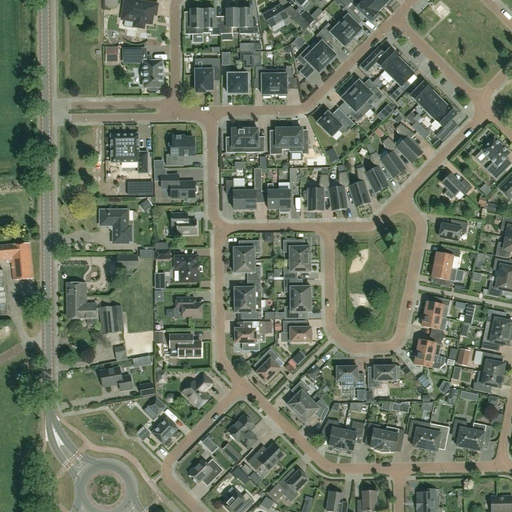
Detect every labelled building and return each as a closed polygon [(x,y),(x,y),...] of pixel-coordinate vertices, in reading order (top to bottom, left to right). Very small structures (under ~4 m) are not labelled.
[(151,20),(152,15),(156,15),(157,5),(125,0),(124,0),(122,17),(125,21),(135,22),(134,27),(144,29),(144,23),(151,24),(152,21),(151,20)] [(378,14),(364,0),(360,4),(355,0),(350,0),(345,5),(346,6),(354,14),(356,16),(359,12),(369,22),(370,21),(372,23),(379,16),(378,14)] [(378,13),(385,5),(380,0),(364,0),(378,14),(378,13)] [(304,19),(300,16),(290,7),(284,10),(281,5),(279,6),(263,16),(270,28),(290,16),(298,25),(304,19)] [(354,14),(346,6),(342,10),(344,12),(340,16),(344,19),(339,25),(353,39),(356,36),(357,37),(362,32),(361,30),(362,30),(349,18),(354,14)] [(203,35),(203,29),(203,10),(190,11),(190,21),(184,21),(184,35),(203,35)] [(215,10),(203,10),(203,29),(210,28),(210,36),(221,36),(221,21),(215,21),(215,10)] [(227,21),(221,21),(221,36),(221,34),(232,34),(232,28),(239,28),(239,10),(226,10),(227,21)] [(248,10),(239,10),(239,28),(239,34),(257,34),(257,27),(252,27),(251,10),(248,10)] [(300,16),(304,19),(310,26),(315,21),(305,11),(300,16)] [(350,41),(353,39),(339,25),(334,30),(328,24),(320,32),(329,41),(330,42),(334,38),(344,47),(345,47),(346,48),(352,43),(350,41)] [(324,45),(329,41),(320,32),(316,36),(318,39),(314,42),(318,46),(313,51),(327,65),(330,62),(331,63),(337,58),(335,57),(336,56),(324,45)] [(106,60),(118,59),(118,47),(106,47),(106,60)] [(378,48),(361,65),(368,72),(376,63),(384,71),(398,58),(390,49),(384,55),(378,49),(378,48)] [(137,58),(137,64),(143,63),(143,73),(143,78),(144,78),(144,88),(148,88),(148,90),(158,90),(158,88),(162,88),(163,88),(163,87),(162,87),(162,78),(163,78),(163,72),(162,72),(162,62),(162,61),(161,61),(161,62),(151,62),(151,57),(144,57),(144,49),(123,50),(123,62),(128,62),(128,58),(137,58)] [(324,68),(327,65),(313,51),(308,56),(304,52),(301,56),(300,55),(296,60),(304,68),(308,64),(318,74),(319,73),(320,74),(326,69),(324,68)] [(244,64),(244,69),(252,69),(252,53),(240,53),(240,64),(244,64)] [(398,58),(384,71),(393,79),(406,66),(398,58)] [(219,59),(195,59),(196,93),(205,93),(205,91),(206,91),(213,91),(212,81),(219,81),(219,59)] [(406,66),(393,79),(401,88),(414,74),(406,66)] [(262,67),(255,68),(255,80),(262,79),(262,89),(262,95),(263,95),(263,97),(270,97),(270,95),(274,95),(274,75),(274,70),(266,70),(266,67),(262,67)] [(281,70),(274,70),(274,75),(274,95),(278,95),(278,97),(286,97),(286,95),(287,95),(287,90),(286,79),(293,79),(293,67),(286,67),(286,70),(281,70)] [(229,75),(227,75),(228,95),(233,94),(248,94),(247,74),(229,75)] [(373,83),(376,87),(381,82),(377,78),(373,83)] [(353,87),(350,90),(364,104),(368,108),(373,103),(376,99),(378,101),(383,97),(374,88),(370,93),(363,86),(359,81),(358,82),(357,81),(351,86),(353,87)] [(432,91),(423,83),(410,96),(418,105),(432,91)] [(390,97),(394,101),(403,93),(399,89),(398,88),(390,97)] [(346,92),(340,97),(342,98),(341,99),(345,102),(352,110),(348,115),(357,123),(365,115),(370,110),(368,108),(364,104),(350,90),(347,93),(346,92)] [(432,91),(418,105),(426,113),(439,99),(432,92),(432,91)] [(447,107),(439,99),(426,113),(435,121),(448,107),(447,107)] [(401,108),(404,104),(400,100),(396,103),(401,108)] [(448,107),(435,121),(443,129),(436,136),(443,143),(451,135),(444,128),(456,115),(448,107)] [(317,123),(317,124),(331,137),(331,138),(332,137),(338,131),(342,134),(345,131),(347,132),(351,128),(342,118),(338,123),(328,113),(328,112),(327,113),(326,114),(325,113),(320,118),(321,119),(317,123)] [(401,124),(395,129),(404,142),(398,147),(397,148),(402,152),(412,163),(421,153),(409,141),(415,135),(401,124)] [(289,152),(289,129),(286,129),(286,127),(278,127),(278,129),(276,129),(276,140),(270,140),(270,155),(282,155),(282,150),(289,150),(289,152)] [(309,154),(308,139),(302,139),(302,129),(299,129),(299,127),(291,127),(292,129),(289,129),(289,152),(302,152),(302,155),(309,154)] [(245,153),(245,130),(242,130),(242,128),(234,128),(234,130),(232,130),(232,141),(226,141),(226,154),(245,153)] [(265,153),(264,140),(258,140),(258,129),(255,129),(255,128),(247,128),(248,130),(245,130),(245,153),(265,153)] [(425,130),(420,135),(424,139),(429,134),(425,130)] [(138,174),(148,174),(147,153),(138,153),(138,135),(111,136),(111,163),(138,162),(138,174)] [(194,147),(194,138),(184,139),(184,137),(172,137),(173,148),(171,148),(171,155),(166,155),(166,166),(184,166),(184,156),(193,156),(193,147),(194,147)] [(382,160),(382,161),(386,167),(393,178),(404,170),(395,157),(402,152),(397,148),(398,147),(388,137),(382,142),(389,156),(382,160)] [(494,138),(481,151),(493,163),(486,170),(496,179),(505,170),(500,164),(510,153),(494,138)] [(333,149),(326,152),(331,163),(338,159),(333,149)] [(367,174),(366,174),(373,188),(375,192),(387,186),(379,170),(386,167),(382,161),(382,160),(376,152),(370,156),(374,170),(367,174)] [(351,187),(350,187),(351,190),(356,207),(369,203),(365,191),(373,188),(366,174),(367,174),(363,167),(356,169),(358,185),(351,187)] [(304,192),(304,200),(309,200),(309,211),(322,211),(322,198),(331,198),(330,193),(330,190),(329,182),(328,175),(327,168),(322,168),(321,175),(318,190),(309,190),(309,192),(304,192)] [(166,169),(154,169),(154,182),(161,182),(161,189),(171,189),(171,199),(195,198),(195,194),(197,193),(197,188),(195,187),(195,182),(179,183),(179,174),(166,174),(166,169)] [(330,190),(330,193),(331,198),(333,210),(346,208),(343,191),(351,190),(350,187),(351,187),(347,172),(339,173),(338,189),(330,190)] [(442,184),(448,190),(444,194),(451,200),(454,196),(454,197),(460,191),(465,196),(472,188),(464,180),(459,184),(450,175),(442,184)] [(511,177),(509,180),(500,189),(510,199),(511,197),(511,177)] [(244,210),(244,187),(233,187),(233,181),(226,181),(226,187),(226,194),(233,194),(233,210),(244,210)] [(140,182),(141,196),(154,196),(153,182),(140,182)] [(267,184),(267,191),(268,209),(279,209),(279,191),(273,192),(273,184),(267,184)] [(491,191),(485,184),(480,189),(486,196),(491,191)] [(256,209),(256,204),(255,192),(245,192),(245,187),(244,187),(244,210),(254,209),(256,209)] [(290,191),(279,191),(279,209),(280,212),(289,212),(289,209),(290,209),(290,191)] [(128,211),(100,211),(100,225),(109,225),(109,226),(112,230),(113,230),(114,243),(128,243),(128,241),(131,241),(131,227),(128,227),(128,211)] [(188,221),(188,214),(171,214),(171,227),(177,227),(177,235),(197,235),(196,220),(188,221)] [(506,238),(511,239),(511,218),(503,217),(500,231),(507,232),(506,238)] [(442,224),(439,237),(458,241),(460,233),(465,234),(468,223),(455,221),(454,227),(442,224)] [(511,239),(506,238),(504,244),(498,243),(495,256),(509,259),(510,251),(511,251),(511,239)] [(239,248),(233,248),(234,261),(254,261),(254,253),(260,253),(260,241),(247,242),(247,248),(239,248)] [(290,252),(290,260),(310,260),(310,247),(305,247),(297,247),(296,241),(283,241),(284,253),(290,252)] [(13,281),(33,279),(29,243),(0,246),(0,260),(2,260),(8,259),(7,257),(11,257),(13,281)] [(436,253),(434,265),(451,268),(453,256),(458,257),(459,251),(447,248),(446,255),(436,253)] [(155,260),(170,260),(170,258),(170,250),(155,250),(155,260)] [(136,256),(116,256),(117,268),(137,268),(136,256)] [(197,257),(175,258),(176,269),(180,269),(180,282),(197,281),(197,274),(199,274),(199,265),(197,265),(197,257)] [(498,277),(511,280),(511,267),(507,267),(509,261),(495,258),(492,270),(499,271),(498,277)] [(310,260),(290,260),(290,267),(284,268),(284,280),(297,280),(297,272),(310,272),(310,260)] [(254,261),(234,261),(234,273),(247,273),(247,281),(260,280),(260,268),(254,268),(254,261)] [(451,268),(434,265),(431,277),(441,279),(440,286),(452,288),(453,282),(454,282),(455,279),(457,270),(451,269),(451,268)] [(165,290),(165,274),(155,274),(155,289),(155,290),(165,290)] [(511,280),(498,277),(497,283),(490,282),(487,296),(501,298),(503,291),(511,292),(511,280)] [(248,288),(234,288),(234,301),(255,301),(255,293),(261,293),(260,280),(247,281),(248,288)] [(297,287),(297,280),(284,280),(284,293),(290,292),(290,300),(311,300),(311,287),(297,287)] [(80,296),(86,296),(86,291),(86,285),(83,285),(83,284),(66,284),(66,292),(75,292),(76,292),(76,293),(77,293),(78,294),(79,294),(80,296)] [(66,292),(67,315),(67,320),(97,319),(96,304),(86,304),(86,296),(80,296),(79,294),(78,294),(77,293),(76,293),(76,292),(75,292),(66,292)] [(426,302),(424,314),(441,318),(442,311),(447,312),(450,300),(438,297),(436,304),(426,302)] [(182,309),(183,316),(201,316),(200,304),(194,304),(194,298),(189,298),(176,298),(176,309),(182,309)] [(311,300),(290,300),(290,307),(284,307),(285,319),(298,319),(298,312),(311,312),(311,311),(311,300)] [(255,301),(234,301),(235,313),(238,313),(238,320),(248,320),(261,320),(261,308),(255,308),(255,301)] [(124,332),(121,306),(100,308),(102,335),(115,333),(119,332),(124,332)] [(485,329),(492,330),(492,331),(510,334),(511,328),(511,324),(511,322),(510,322),(502,320),(504,313),(489,310),(486,323),(485,329)] [(424,314),(421,326),(431,328),(430,335),(442,338),(443,330),(445,331),(447,319),(441,318),(424,314)] [(237,323),(237,329),(235,329),(235,334),(235,337),(235,343),(256,343),(256,335),(271,334),(271,322),(248,323),(237,323)] [(283,322),(284,333),(290,333),(290,343),(312,342),(311,336),(311,328),(296,328),(296,322),(283,322)] [(485,329),(483,341),(481,348),(496,351),(497,344),(505,346),(507,346),(509,340),(510,334),(492,331),(492,330),(485,329)] [(155,345),(163,345),(163,332),(154,332),(155,345)] [(192,335),(170,336),(170,348),(179,348),(179,357),(201,357),(201,342),(192,342),(192,335)] [(418,340),(416,352),(433,356),(438,357),(441,345),(442,338),(430,335),(429,342),(418,340)] [(119,347),(119,337),(107,338),(108,348),(119,347)] [(503,357),(509,362),(511,357),(511,346),(511,347),(503,357)] [(456,365),(467,367),(470,351),(460,349),(456,365)] [(266,363),(255,374),(261,379),(265,384),(280,369),(273,362),(278,357),(270,350),(261,359),(266,363)] [(416,352),(414,364),(424,366),(438,369),(444,365),(445,358),(438,357),(433,356),(416,352)] [(321,353),(315,360),(320,364),(326,356),(321,353)] [(483,353),(480,365),(485,367),(484,373),(502,376),(503,370),(503,364),(502,364),(494,362),(495,355),(483,353)] [(368,375),(368,388),(379,388),(379,385),(383,381),(398,381),(398,366),(389,367),(374,367),(374,375),(368,375)] [(337,367),(337,382),(349,381),(349,388),(364,388),(364,375),(358,375),(357,367),(350,367),(343,368),(343,367),(337,367)] [(102,387),(119,384),(120,391),(132,389),(129,376),(121,378),(119,368),(99,372),(102,387)] [(156,373),(157,384),(166,384),(166,372),(156,373)] [(474,383),(472,390),(475,391),(488,393),(489,386),(491,387),(497,388),(499,388),(500,385),(501,382),(502,376),(484,373),(478,372),(476,383),(474,383)] [(431,385),(423,375),(417,379),(425,389),(431,385)] [(194,382),(183,393),(199,408),(209,398),(203,391),(205,390),(207,388),(207,389),(212,384),(204,376),(195,384),(194,382)] [(293,411),(296,414),(310,400),(304,394),(309,390),(301,382),(291,391),(296,396),(290,402),(287,405),(293,411)] [(139,386),(141,396),(153,394),(151,384),(139,386)] [(434,395),(441,390),(438,386),(431,390),(434,395)] [(155,414),(157,416),(166,408),(156,398),(148,407),(155,414)] [(310,400),(296,414),(299,417),(305,423),(308,419),(314,414),(323,422),(328,409),(319,400),(315,405),(310,400)] [(433,403),(422,403),(421,409),(431,411),(433,403)] [(244,416),(228,432),(239,443),(240,441),(248,449),(257,440),(249,432),(255,427),(244,416)] [(166,418),(152,433),(163,444),(178,429),(166,418)] [(321,433),(321,434),(331,436),(328,447),(334,448),(334,449),(339,451),(340,451),(344,431),(338,429),(339,422),(328,420),(321,433)] [(419,448),(425,450),(430,424),(411,420),(408,435),(415,436),(413,444),(413,445),(413,446),(419,448)] [(462,448),(469,449),(472,431),(466,429),(467,422),(455,420),(453,429),(452,434),(459,436),(457,444),(457,445),(462,448)] [(344,431),(340,451),(341,452),(347,452),(347,450),(353,451),(354,443),(355,441),(361,442),(363,429),(364,425),(353,422),(351,430),(349,431),(344,431)] [(367,430),(366,436),(372,437),(370,448),(375,449),(375,450),(381,452),(382,453),(386,432),(379,431),(380,426),(369,424),(367,430)] [(449,428),(436,425),(430,424),(425,450),(431,451),(437,451),(437,449),(439,439),(446,440),(449,428)] [(474,424),(472,431),(469,449),(475,450),(481,450),(481,449),(483,441),(489,442),(492,427),(474,424)] [(392,433),(386,432),(382,453),(388,453),(389,452),(394,453),(396,442),(402,443),(404,434),(405,431),(393,428),(392,433)] [(256,454),(247,462),(256,471),(262,464),(268,470),(283,455),(273,445),(260,458),(256,454)] [(202,460),(188,474),(198,484),(209,473),(215,479),(223,471),(212,459),(207,465),(202,460)] [(252,471),(245,464),(241,469),(248,476),(252,471)] [(286,475),(278,484),(285,491),(283,494),(291,502),(298,495),(295,492),(308,480),(301,473),(299,471),(297,473),(291,480),(286,475)] [(229,498),(222,505),(229,511),(233,511),(240,506),(245,511),(254,501),(246,493),(242,498),(236,491),(235,492),(232,488),(225,495),(229,498)] [(435,511),(435,490),(431,490),(425,490),(425,493),(418,493),(418,500),(416,500),(416,509),(418,509),(418,511),(435,511)] [(363,492),(363,511),(357,511),(369,511),(376,511),(375,491),(363,492)] [(343,495),(329,492),(326,511),(329,511),(346,511),(348,503),(342,502),(343,495)] [(511,511),(511,496),(491,497),(491,511),(511,511)]
